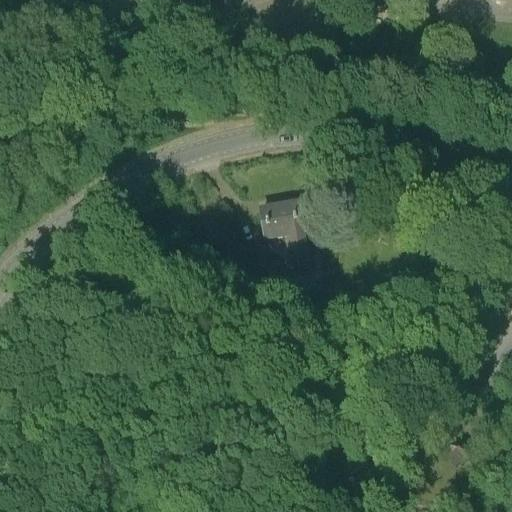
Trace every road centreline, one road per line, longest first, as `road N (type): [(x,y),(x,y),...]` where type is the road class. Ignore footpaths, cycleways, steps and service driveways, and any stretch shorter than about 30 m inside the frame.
road 1 (unclassified): [(0,286),(58,229),(118,189),(236,141),(357,131),(511,173)]
road 2 (track): [(499,363),(454,387),(351,374),(340,395),(345,477)]
